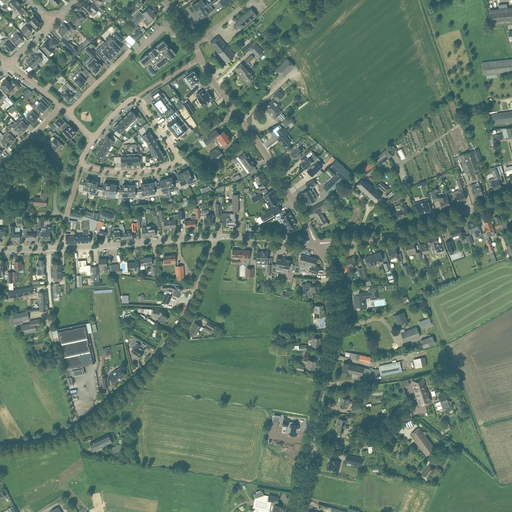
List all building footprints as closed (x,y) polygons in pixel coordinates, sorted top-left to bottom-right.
[(10,6),(12,8),(18,2),(16,0),(7,0),(4,3),(7,7),(10,6)] [(199,0),(192,5),(196,11),(197,11),(199,13),(198,14),(201,18),(214,10),(211,5),(207,7),(202,0),(199,0)] [(13,20),(19,14),(22,10),(21,9),(21,8),(22,6),(18,2),(12,8),(14,10),(12,16),(12,17),(11,18),(13,20)] [(86,2),(80,7),(84,11),(88,15),(91,12),(94,15),(96,13),(99,16),(102,13),(99,10),(96,7),(93,4),(90,6),(86,2)] [(498,4),(499,9),(489,10),(490,25),(511,22),(511,7),(508,8),(507,3),(498,4)] [(101,5),(100,6),(98,4),(97,4),(95,5),(103,13),(104,12),(103,10),(104,9),(101,5)] [(138,23),(143,18),(146,21),(147,19),(149,21),(157,14),(149,6),(141,14),(139,11),(136,14),(138,17),(135,20),(138,23)] [(257,16),(251,8),(235,21),(237,23),(234,26),(236,30),(240,27),(242,29),(257,16)] [(78,27),(86,19),(78,11),(76,13),(75,12),(75,13),(76,14),(70,19),(78,27)] [(32,14),(30,16),(31,17),(31,19),(29,21),(35,28),(40,23),(37,20),(32,14)] [(30,29),(32,27),(26,21),(24,22),(22,21),(19,25),(19,27),(21,29),(26,35),(25,35),(27,37),(31,34),(30,33),(32,31),(30,29)] [(65,24),(58,31),(66,39),(67,40),(68,40),(70,38),(70,37),(69,36),(75,30),(69,23),(66,26),(65,24)] [(14,36),(12,38),(18,44),(21,41),(22,42),(23,40),(21,38),(23,36),(20,32),(17,29),(13,33),(14,36)] [(124,39),(116,30),(113,33),(121,42),(124,39)] [(132,38),(135,41),(142,34),(139,31),(132,38)] [(226,45),(218,36),(210,43),(218,53),(226,45)] [(4,40),(3,40),(2,40),(1,40),(1,41),(1,42),(1,43),(10,53),(13,50),(12,49),(14,48),(12,46),(14,43),(8,37),(4,40)] [(47,41),(41,47),(49,55),(55,49),(54,48),(58,44),(52,38),(48,42),(47,41)] [(69,44),(63,39),(60,42),(74,56),(79,52),(70,43),(69,44)] [(168,45),(163,39),(156,45),(156,46),(155,47),(154,47),(152,48),(153,49),(151,50),(150,50),(148,52),(149,52),(147,53),(140,59),(145,65),(146,64),(147,66),(146,67),(152,74),(158,69),(156,67),(158,66),(160,68),(168,61),(167,59),(168,57),(170,59),(176,54),(170,47),(168,48),(167,46),(168,45)] [(118,51),(121,48),(113,40),(107,45),(116,55),(119,52),(118,51)] [(241,51),(243,53),(253,44),(251,42),(241,51)] [(255,42),(249,48),(257,57),(263,52),(255,42)] [(116,55),(107,45),(102,50),(99,48),(96,51),(101,57),(104,54),(110,59),(112,57),(113,58),(116,55)] [(226,62),(235,55),(226,45),(218,53),(226,62)] [(93,57),(97,54),(90,47),(86,51),(91,56),(88,58),(91,61),(86,66),(89,69),(90,68),(93,71),(92,71),(93,71),(95,73),(96,72),(97,73),(100,70),(99,70),(100,69),(99,68),(102,66),(93,57)] [(44,64),(49,59),(39,49),(35,52),(36,52),(32,56),(25,62),(29,65),(33,69),(42,61),(44,64)] [(74,58),(70,54),(64,60),(63,61),(67,65),(68,63),(72,59),(74,58)] [(248,64),(254,58),(251,54),(245,60),(248,64)] [(294,66),(287,58),(276,70),(283,77),(294,66)] [(511,72),(511,59),(482,62),(483,75),(511,72)] [(235,70),(248,85),(254,79),(252,77),(254,76),(243,63),(235,70)] [(78,84),(81,87),(84,83),(86,81),(84,79),(87,76),(81,69),(71,78),(74,81),(74,80),(76,82),(75,83),(78,85),(78,84)] [(198,88),(196,85),(195,84),(196,83),(195,83),(199,80),(194,71),(193,72),(192,71),(188,73),(189,74),(186,76),(189,81),(187,83),(191,89),(186,95),(188,98),(198,88)] [(55,77),(49,82),(52,85),(58,80),(55,77)] [(5,90),(3,92),(5,94),(7,92),(8,93),(14,88),(13,87),(15,86),(18,89),(21,86),(12,79),(10,82),(10,83),(6,79),(0,85),(5,90)] [(511,82),(487,84),(488,94),(511,92),(511,82)] [(72,98),(74,95),(72,93),(75,90),(67,83),(61,89),(64,91),(61,95),(65,98),(64,99),(67,101),(68,102),(69,101),(70,101),(72,99),(72,98)] [(166,102),(161,95),(162,95),(158,89),(150,95),(154,100),(151,102),(153,105),(152,106),(154,109),(155,108),(156,109),(166,102)] [(209,102),(213,99),(208,92),(204,94),(202,90),(196,95),(198,98),(198,99),(203,106),(209,102)] [(274,100),(273,99),(265,107),(270,112),(269,113),(274,119),(282,111),(279,107),(280,106),(277,102),(278,101),(278,102),(284,96),(279,91),(273,97),(275,99),(274,100)] [(31,106),(38,113),(40,110),(42,112),(46,109),(46,110),(50,106),(42,98),(38,102),(39,102),(40,103),(37,105),(34,103),(31,106)] [(166,117),(175,110),(173,107),(171,109),(166,102),(156,109),(158,112),(157,113),(159,116),(161,115),(161,116),(164,114),(166,117)] [(188,102),(184,105),(189,112),(193,110),(188,102)] [(31,106),(32,106),(28,110),(28,113),(25,117),(29,120),(30,119),(33,123),(37,119),(36,119),(38,117),(36,115),(38,113),(31,106)] [(131,110),(127,114),(133,121),(137,116),(131,110)] [(172,131),(181,123),(177,117),(180,115),(177,111),(166,119),(168,121),(169,121),(170,122),(167,125),(168,126),(167,127),(170,130),(171,129),(172,131)] [(493,124),(511,121),(511,111),(491,114),(493,124)] [(129,125),(133,121),(127,114),(122,119),(129,125)] [(19,118),(15,122),(24,131),(27,129),(26,128),(28,126),(25,124),(27,122),(23,117),(20,119),(19,118)] [(72,137),(75,135),(75,134),(76,133),(68,124),(64,128),(61,125),(65,122),(60,117),(54,122),(59,127),(60,127),(62,129),(62,130),(64,132),(63,133),(66,136),(67,135),(70,138),(72,137)] [(288,118),(282,123),(285,127),(291,122),(288,118)] [(122,119),(118,123),(124,129),(129,125),(122,119)] [(12,125),(11,123),(7,127),(15,134),(17,132),(19,135),(21,133),(22,134),(24,131),(15,122),(12,125)] [(117,130),(114,133),(119,137),(121,135),(120,134),(124,129),(118,123),(114,127),(117,130)] [(186,129),(181,123),(172,131),(173,132),(172,133),(175,136),(176,136),(177,137),(180,134),(182,136),(181,137),(183,139),(184,139),(192,130),(189,127),(186,129)] [(7,131),(3,135),(12,144),(14,141),(15,139),(13,136),(15,134),(7,127),(5,129),(7,131)] [(286,146),(287,145),(290,142),(286,136),(288,134),(283,128),(277,132),(280,137),(278,138),(280,141),(279,142),(284,148),(286,146)] [(147,132),(145,129),(140,132),(141,133),(145,141),(152,136),(149,131),(147,132)] [(225,129),(218,134),(216,130),(203,139),(207,144),(214,139),(216,141),(218,139),(223,135),(224,136),(228,133),(225,129)] [(219,146),(222,144),(222,145),(231,139),(228,133),(224,136),(223,135),(218,139),(216,141),(219,146)] [(116,141),(118,138),(113,134),(110,138),(107,135),(104,141),(111,145),(114,141),(116,141)] [(0,145),(2,147),(4,145),(7,147),(8,146),(9,147),(12,144),(3,135),(1,138),(0,137),(0,145)] [(145,141),(148,146),(155,141),(152,136),(145,141)] [(52,146),(58,151),(64,145),(58,140),(57,140),(55,138),(50,143),(52,146)] [(100,146),(108,150),(111,145),(104,141),(100,146)] [(155,141),(148,146),(151,151),(159,146),(155,141)] [(294,149),(295,150),(294,151),(289,155),(292,158),(293,157),(295,158),(301,153),(302,154),(305,150),(300,145),(302,143),(300,141),(290,149),(292,151),(294,149)] [(387,149),(390,153),(395,149),(392,145),(387,149)] [(48,158),(53,153),(46,146),(42,150),(48,158)] [(108,150),(100,146),(97,151),(105,156),(108,150)] [(151,151),(154,156),(162,152),(159,146),(151,151)] [(222,153),(217,147),(209,154),(215,162),(219,158),(217,156),(222,153)] [(401,160),(407,157),(403,148),(397,150),(401,160)] [(478,149),(472,151),(475,162),(481,160),(478,149)] [(94,156),(101,161),(105,156),(97,151),(94,156)] [(472,151),(459,155),(465,173),(470,171),(472,180),(476,179),(476,180),(481,179),(478,172),(479,172),(475,162),(472,151)] [(165,157),(162,152),(154,156),(157,162),(165,157)] [(248,157),(249,157),(245,152),(239,156),(238,156),(233,160),(235,164),(238,162),(240,166),(250,159),(249,159),(248,157)] [(378,164),(387,157),(384,152),(374,159),(378,164)] [(133,154),(133,165),(139,165),(139,162),(142,162),(142,156),(141,153),(133,154)] [(121,165),(127,165),(127,154),(126,154),(127,156),(117,157),(117,163),(121,163),(121,165)] [(316,156),(315,155),(312,158),(310,156),(308,157),(308,158),(305,154),(300,159),(303,162),(301,164),(302,165),(301,166),(304,169),(304,168),(305,169),(306,168),(307,168),(311,163),(310,162),(311,162),(312,163),(313,162),(312,161),(316,156)] [(256,166),(252,161),(251,162),(250,160),(250,159),(240,166),(241,166),(244,170),(241,172),(244,175),(250,171),(249,171),(256,166)] [(307,168),(306,168),(308,170),(307,170),(308,171),(307,172),(310,176),(311,175),(312,176),(322,167),(321,166),(318,162),(317,161),(316,162),(314,160),(313,162),(312,163),(311,163),(307,168)] [(336,160),(329,168),(337,175),(343,181),(344,181),(350,173),(336,160)] [(365,175),(375,167),(371,162),(361,169),(365,175)] [(492,186),(493,190),(501,187),(500,184),(503,183),(502,179),(501,179),(500,175),(498,168),(494,169),(496,177),(497,176),(498,180),(495,181),(494,178),(488,180),(490,187),(492,186)] [(186,169),(182,171),(187,183),(193,180),(194,182),(198,180),(193,172),(191,173),(188,169),(187,170),(186,169)] [(176,180),(179,189),(183,187),(182,185),(187,183),(182,171),(178,173),(178,174),(176,175),(178,179),(176,180)] [(263,173),(262,172),(253,177),(259,188),(268,183),(265,177),(264,178),(262,173),(263,173)] [(337,175),(324,187),(330,193),(333,190),(343,181),(337,175)] [(170,176),(165,178),(168,190),(174,188),(175,190),(179,189),(176,180),(173,181),(172,177),(170,177),(170,176)] [(84,185),(80,184),(78,190),(83,192),(83,189),(89,190),(88,193),(92,179),(88,178),(88,179),(86,178),(84,185)] [(163,192),(168,190),(165,178),(160,179),(161,180),(159,180),(160,185),(157,186),(159,195),(164,194),(163,192)] [(372,187),(362,178),(356,185),(366,194),(372,187)] [(88,193),(98,196),(100,189),(96,188),(98,182),(96,181),(96,180),(92,179),(88,193)] [(316,199),(314,196),(316,194),(314,191),(312,192),(310,189),(316,185),(315,183),(313,180),(305,184),(307,188),(308,189),(302,193),(304,197),(304,198),(305,200),(308,204),(316,199)] [(338,188),(341,192),(344,189),(342,188),(344,186),(346,187),(349,185),(345,181),(338,188)] [(381,181),(377,185),(384,191),(387,187),(386,186),(381,181)] [(110,183),(106,182),(106,183),(104,183),(103,190),(100,189),(98,196),(103,197),(103,194),(109,194),(110,183)] [(139,198),(149,197),(147,182),(143,183),(143,184),(141,184),(142,191),(138,191),(139,198)] [(159,195),(158,188),(154,189),(153,182),(152,183),(151,182),(147,182),(149,197),(159,195)] [(114,198),(119,199),(119,192),(115,191),(116,185),(115,184),(115,183),(110,183),(109,194),(115,195),(114,198)] [(471,185),(473,191),(474,196),(482,194),(479,187),(478,183),(471,185)] [(129,197),(129,184),(124,184),(124,185),(122,185),(122,192),(119,192),(119,199),(123,199),(123,198),(129,197)] [(135,198),(139,198),(138,191),(135,192),(135,185),(133,185),(133,184),(129,184),(129,197),(135,197),(135,198)] [(382,195),(372,187),(366,194),(375,203),(382,195)] [(459,190),(452,193),(453,197),(456,196),(458,202),(465,199),(463,193),(462,190),(459,191),(459,190)] [(267,202),(266,202),(269,207),(278,202),(274,196),(275,195),(273,191),(264,196),(267,202)] [(260,193),(257,195),(255,192),(250,195),(254,202),(263,197),(260,193)] [(403,198),(399,192),(393,197),(397,203),(403,198)] [(41,198),(34,197),(33,204),(46,205),(46,193),(41,193),(41,198)] [(446,206),(450,205),(446,194),(438,197),(442,209),(446,207),(446,206)] [(427,200),(415,204),(418,214),(422,212),(423,214),(431,211),(427,200)] [(311,208),(314,212),(313,213),(321,227),(328,223),(321,211),(327,208),(323,201),(311,208)] [(397,218),(408,216),(406,204),(395,206),(396,211),(396,214),(396,217),(397,217),(397,218)] [(195,208),(196,215),(191,216),(191,220),(185,221),(185,227),(196,226),(195,221),(197,221),(197,218),(200,218),(200,216),(203,216),(203,215),(202,205),(199,205),(199,208),(195,208)] [(263,222),(281,212),(278,206),(260,216),(263,222)] [(86,210),(84,215),(96,219),(98,214),(86,210)] [(97,219),(98,219),(103,221),(105,217),(112,220),(114,214),(102,210),(100,215),(98,215),(97,219)] [(160,221),(164,221),(165,228),(176,227),(175,224),(180,224),(179,219),(179,214),(174,214),(174,219),(164,220),(164,210),(158,210),(158,211),(160,221)] [(281,217),(284,223),(282,225),(284,230),(287,228),(288,230),(296,225),(289,212),(281,217)] [(82,215),(77,214),(70,213),(69,217),(76,219),(81,220),(82,220),(83,235),(75,235),(75,243),(90,242),(90,230),(95,230),(98,221),(82,215)] [(235,213),(222,213),(222,224),(227,224),(227,225),(235,225),(235,218),(235,213)] [(142,227),(143,237),(149,237),(148,226),(146,226),(146,224),(145,221),(141,221),(141,217),(139,217),(139,214),(137,214),(139,228),(142,227)] [(213,225),(212,214),(204,215),(204,216),(204,219),(204,220),(203,220),(203,224),(204,224),(205,225),(205,226),(209,226),(209,225),(213,225)] [(103,222),(103,221),(98,219),(98,220),(98,221),(95,230),(99,231),(98,235),(106,237),(106,235),(109,236),(112,225),(109,224),(107,230),(101,229),(102,225),(105,225),(105,223),(104,223),(104,222),(103,222)] [(500,221),(503,232),(510,230),(507,219),(500,221)] [(490,220),(484,222),(486,227),(484,227),(486,232),(487,237),(488,237),(495,234),(494,230),(493,230),(493,227),(494,227),(494,225),(493,225),(492,221),(490,221),(490,220)] [(475,222),(467,224),(469,229),(470,232),(473,231),(475,237),(482,234),(480,228),(478,229),(475,222)] [(10,233),(12,232),(12,240),(20,239),(20,232),(15,232),(15,226),(10,226),(10,233)] [(131,231),(124,232),(124,226),(119,227),(121,239),(132,238),(131,231)] [(54,233),(53,227),(46,227),(46,232),(41,232),(42,239),(42,240),(46,240),(46,239),(50,239),(50,232),(53,232),(53,233),(54,233)] [(121,239),(119,227),(112,228),(113,236),(115,236),(115,240),(121,239)] [(453,228),(449,230),(451,234),(451,235),(451,236),(452,237),(458,234),(460,240),(461,242),(463,243),(467,242),(466,238),(465,237),(464,232),(462,233),(460,227),(454,230),(453,228)] [(26,239),(34,239),(34,233),(34,231),(31,231),(31,230),(30,229),(23,229),(23,236),(26,236),(26,239)] [(66,244),(75,243),(75,235),(75,231),(71,231),(71,233),(65,233),(66,244)] [(439,245),(438,242),(436,236),(428,238),(432,248),(435,247),(437,252),(444,250),(442,244),(439,245)] [(489,241),(485,242),(491,259),(495,258),(493,253),(491,254),(490,250),(492,250),(494,249),(490,240),(489,241)] [(452,241),(446,243),(449,251),(455,249),(452,241)] [(411,251),(415,250),(413,243),(405,245),(408,255),(412,254),(411,251)] [(398,261),(402,260),(400,253),(397,254),(395,248),(392,249),(388,250),(390,259),(397,257),(398,261)] [(232,250),(232,257),(238,257),(238,259),(249,259),(250,250),(232,250)] [(264,252),(257,252),(256,264),(261,264),(261,261),(267,261),(268,251),(264,251),(264,252)] [(372,255),(365,257),(368,265),(383,260),(380,252),(374,254),(375,255),(373,256),(372,255)] [(294,271),(294,272),(299,274),(300,270),(308,272),(311,274),(316,275),(319,267),(315,266),(317,258),(301,254),(299,259),(298,262),(297,266),(295,265),(294,271)] [(175,255),(163,256),(164,261),(164,263),(171,262),(172,263),(176,263),(175,255)] [(140,261),(140,265),(144,265),(152,264),(152,257),(143,258),(144,260),(140,261)] [(275,268),(281,269),(280,273),(288,274),(289,269),(292,269),(292,270),(293,264),(289,263),(290,260),(285,260),(285,258),(277,257),(275,268)] [(339,262),(342,270),(357,265),(354,257),(348,259),(349,260),(347,260),(347,259),(339,262)] [(37,263),(37,268),(37,272),(41,272),(42,277),(45,277),(44,259),(38,260),(38,263),(37,263)] [(103,269),(107,269),(107,259),(98,259),(99,267),(103,266),(103,269)] [(86,260),(78,260),(78,275),(76,275),(77,286),(82,286),(81,275),(82,275),(82,268),(86,267),(86,260)] [(15,261),(15,271),(12,272),(13,282),(17,282),(17,276),(19,276),(19,269),(23,269),(23,264),(21,264),(21,261),(15,261)] [(137,262),(127,263),(128,271),(139,270),(139,261),(137,261),(137,262)] [(61,264),(53,264),(53,277),(54,277),(54,281),(61,281),(61,277),(60,277),(61,264)] [(119,264),(111,264),(111,271),(116,271),(116,273),(122,274),(122,271),(119,271),(119,264)] [(320,288),(319,284),(311,286),(310,282),(308,283),(302,284),(303,291),(307,291),(309,297),(313,296),(312,294),(320,293),(319,289),(320,288)] [(173,294),(179,296),(180,296),(182,293),(181,292),(182,289),(179,288),(181,285),(172,283),(171,284),(163,285),(163,289),(171,289),(174,290),(173,294)] [(25,288),(12,290),(13,298),(22,297),(22,296),(26,295),(25,288)] [(377,296),(377,292),(376,292),(376,288),(369,289),(369,290),(367,290),(368,293),(364,293),(364,292),(358,292),(359,295),(353,295),(353,301),(354,301),(355,308),(360,307),(360,309),(366,309),(364,298),(370,297),(370,299),(377,299),(377,298),(377,296)] [(47,291),(38,292),(40,310),(43,310),(48,310),(47,291)] [(165,294),(162,301),(168,304),(171,296),(165,294)] [(323,311),(323,305),(314,306),(315,317),(324,316),(324,311),(323,311)] [(153,309),(152,314),(161,316),(158,320),(164,323),(168,317),(163,314),(162,314),(159,311),(153,309)] [(21,323),(21,321),(29,319),(27,311),(9,315),(11,325),(21,323)] [(406,320),(403,312),(394,315),(397,323),(403,321),(404,326),(408,324),(406,320)] [(429,318),(419,322),(421,329),(432,325),(429,318)] [(30,323),(21,325),(23,334),(32,332),(37,331),(35,326),(41,325),(40,319),(29,321),(30,323)] [(190,335),(193,337),(194,333),(196,334),(201,326),(194,322),(192,326),(193,327),(190,331),(192,332),(190,335)] [(212,329),(214,326),(208,322),(204,329),(212,334),(214,330),(212,329)] [(57,330),(52,331),(54,341),(59,341),(65,370),(67,376),(72,375),(73,375),(73,377),(85,374),(83,366),(89,365),(89,364),(93,363),(93,364),(95,363),(94,357),(86,323),(61,328),(57,329),(57,330)] [(401,332),(400,333),(404,342),(420,336),(416,326),(405,331),(401,332)] [(435,344),(432,336),(421,340),(423,348),(435,344)] [(132,341),(129,344),(132,346),(134,348),(131,352),(135,355),(136,354),(140,357),(140,356),(141,356),(142,355),(142,354),(144,351),(139,347),(140,346),(143,348),(145,345),(142,342),(137,339),(134,337),(131,340),(132,341)] [(313,341),(312,345),(319,346),(320,338),(309,337),(308,340),(313,341)] [(104,359),(110,357),(107,347),(101,348),(104,359)] [(350,353),(349,357),(352,358),(364,361),(365,356),(353,353),(350,353)] [(425,357),(413,359),(415,368),(427,365),(425,357)] [(308,363),(307,367),(314,369),(316,361),(304,359),(303,362),(308,363)] [(399,361),(379,366),(381,376),(402,371),(399,361)] [(352,373),(354,365),(351,365),(351,364),(343,362),(341,371),(349,373),(349,372),(352,373)] [(369,369),(354,365),(352,373),(367,376),(369,369)] [(115,370),(109,376),(114,383),(121,377),(121,378),(126,374),(120,368),(116,371),(115,370)] [(419,405),(431,402),(423,378),(413,381),(416,389),(414,389),(419,405)] [(443,409),(449,406),(448,402),(450,402),(447,394),(438,397),(443,409)] [(127,406),(132,400),(128,396),(122,402),(127,406)] [(341,406),(341,407),(347,408),(349,399),(340,397),(338,405),(341,406)] [(359,405),(351,408),(353,413),(361,410),(359,405)] [(348,430),(348,426),(344,425),(345,420),(338,418),(337,423),(338,424),(336,431),(343,433),(344,429),(348,430)] [(105,422),(96,419),(93,428),(98,430),(99,428),(103,429),(103,428),(104,425),(106,425),(106,424),(105,424),(105,422)] [(288,420),(283,419),(282,425),(287,426),(287,427),(290,428),(289,434),(297,435),(298,428),(297,428),(298,425),(292,424),(292,422),(288,422),(288,420)] [(424,431),(422,432),(419,428),(410,434),(426,455),(434,449),(424,435),(426,434),(426,433),(426,432),(425,432),(425,431),(424,431)] [(112,432),(109,434),(90,443),(93,451),(112,442),(116,440),(112,432)] [(292,453),(296,439),(289,437),(285,451),(292,453)] [(346,455),(345,462),(361,466),(363,459),(346,455)] [(340,462),(330,460),(328,468),(334,469),(334,471),(338,472),(340,462)] [(426,481),(436,468),(430,464),(420,476),(426,481)] [(269,510),(268,511),(279,511),(280,511),(281,511),(282,506),(280,506),(281,504),(277,503),(274,502),(273,511),(269,510)]
